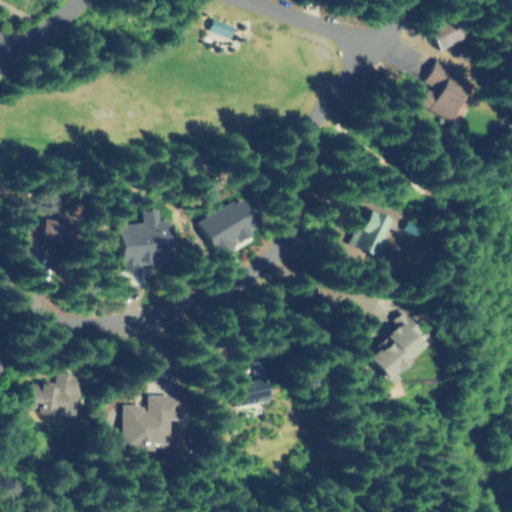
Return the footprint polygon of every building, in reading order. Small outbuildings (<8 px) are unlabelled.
[(202,31),(224,38),(228,26),(207,19),(202,31)] [(443,78),(448,67),(431,59),(410,103),(444,120),(461,86),(443,78)] [(189,223),(209,259),(230,247),(227,242),(251,229),(235,198),(189,223)] [(108,226),(112,269),(156,265),(155,257),(163,256),(160,220),(152,221),(151,210),(135,212),(136,223),(108,226)] [(385,219),(358,210),(343,252),(373,263),(382,237),(379,236),(385,219)] [(54,225),(34,222),(34,223),(22,221),(19,240),(50,245),(54,225)] [(415,348),(393,325),(358,359),(380,382),(415,348)] [(243,359),(248,379),(219,386),(224,408),(258,400),(253,378),(267,375),(262,355),(243,359)] [(70,419),(74,398),(76,398),(79,377),(52,373),(49,387),(23,383),(18,411),(70,419)] [(115,405),(113,446),(161,448),(162,420),(171,420),(172,397),(141,396),(140,407),(115,405)]
